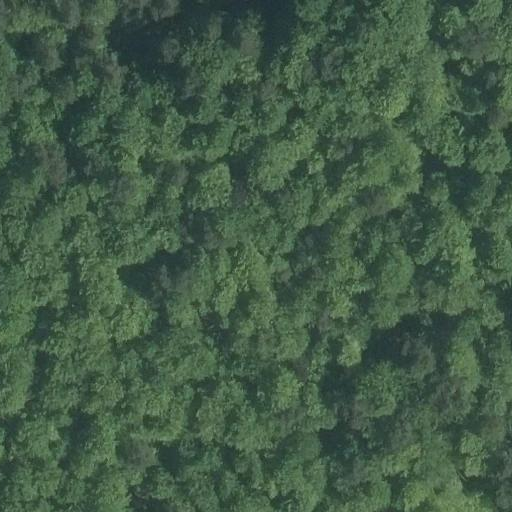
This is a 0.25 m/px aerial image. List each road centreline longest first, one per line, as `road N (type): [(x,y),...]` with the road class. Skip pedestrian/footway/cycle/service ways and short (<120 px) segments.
road 1 (track): [(0,158),(125,62),(251,0)]
road 2 (track): [(432,0),(511,139)]
